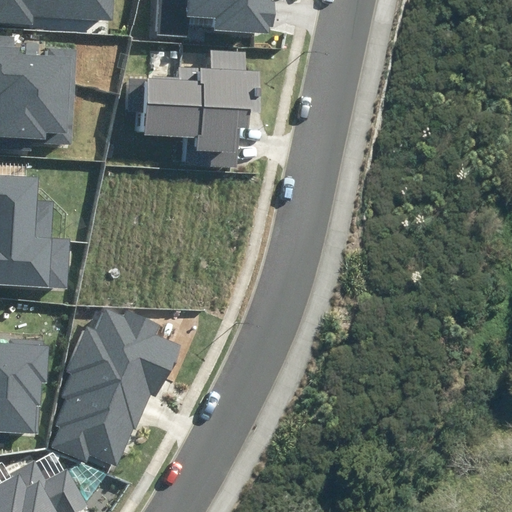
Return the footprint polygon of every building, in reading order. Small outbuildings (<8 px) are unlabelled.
[(0,0),(0,22),(34,24),(34,16),(113,20),(113,0),(0,0)] [(216,18),(215,32),(269,35),(270,27),(274,27),(275,3),(270,3),(270,0),(163,0),(162,34),(188,35),(189,17),(216,18)] [(0,140),(72,144),(77,50),(49,49),(49,56),(21,55),(21,49),(16,48),(17,36),(0,35),(0,140)] [(146,112),(145,136),(188,137),(187,164),(239,165),(240,127),(250,128),(250,113),(260,113),(262,72),(245,72),(246,54),(210,53),(210,69),(180,68),(179,82),(127,80),(126,111),(146,112)] [(0,285),(68,288),(70,239),(52,238),(53,200),(37,199),(38,176),(0,174),(0,285)] [(53,447),(86,461),(89,454),(118,466),(133,427),(137,429),(151,395),(158,398),(180,344),(157,334),(162,324),(127,310),(124,318),(105,310),(97,331),(85,326),(67,372),(71,374),(61,396),(67,398),(56,424),(61,427),(53,447)] [(0,431),(40,433),(41,382),(47,382),(49,345),(43,345),(44,339),(10,338),(10,343),(0,343),(0,431)] [(0,511),(76,511),(87,507),(66,469),(46,480),(35,460),(11,474),(13,476),(0,482),(0,511)]
